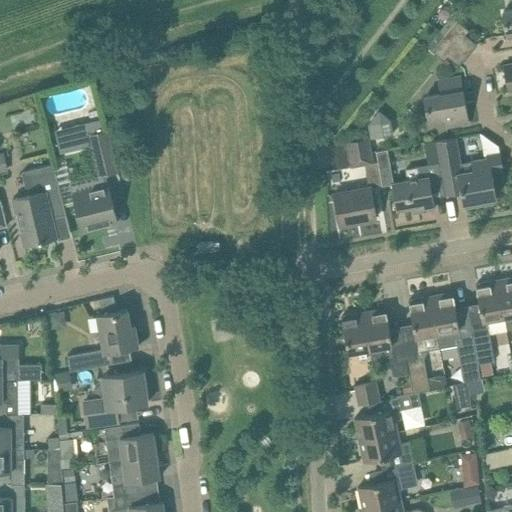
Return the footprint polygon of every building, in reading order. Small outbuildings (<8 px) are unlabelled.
[(511,10),(502,12),(506,36),(511,34),(511,10)] [(440,58),(466,27),(453,17),(427,47),(440,58)] [(329,27),(330,38),(341,36),(340,25),(329,27)] [(511,63),(503,65),(508,91),(511,90),(511,63)] [(440,94),(425,97),(424,97),(428,121),(444,118),(446,127),(469,123),(461,77),(438,81),(440,94)] [(369,124),(371,138),(392,134),(390,120),(379,112),(369,124)] [(100,120),(76,126),(81,149),(92,146),(99,176),(117,172),(107,130),(103,131),(100,120)] [(436,141),(441,168),(460,165),(455,137),(436,141)] [(368,138),(366,138),(346,142),(351,167),(372,163),(368,138)] [(0,172),(9,170),(5,152),(0,153),(0,172)] [(487,158),(473,161),(475,169),(458,172),(463,203),(466,203),(467,208),(482,205),(481,200),(495,197),(491,170),(502,168),(500,153),(486,156),(487,158)] [(443,196),(445,195),(439,163),(417,167),(406,170),(408,179),(391,182),(396,209),(411,207),(412,212),(435,208),(432,191),(442,189),(443,196)] [(13,199),(24,245),(57,237),(52,218),(66,215),(54,164),(22,172),(26,187),(27,187),(29,195),(13,199)] [(73,193),(82,231),(117,223),(108,184),(73,193)] [(334,194),(340,225),(376,219),(370,187),(334,194)] [(511,277),(498,280),(504,316),(511,315),(511,277)] [(504,316),(498,280),(476,284),(482,320),(504,316)] [(472,335),(461,337),(453,292),(430,296),(440,348),(457,344),(462,371),(464,381),(480,378),(478,368),(479,368),(479,364),(473,335),(472,335)] [(408,300),(416,342),(418,352),(422,351),(440,348),(430,296),(408,300)] [(386,308),(364,312),(370,349),(373,362),(386,359),(388,367),(391,368),(392,376),(409,373),(404,344),(392,346),(386,308)] [(97,315),(100,334),(103,349),(67,355),(70,371),(112,363),(110,352),(119,350),(138,347),(134,324),(130,325),(127,309),(97,315)] [(370,349),(364,312),(341,316),(348,353),(370,349)] [(484,363),(494,361),(488,328),(471,331),(472,335),(473,335),(479,364),(484,363)] [(428,378),(422,351),(418,352),(416,342),(404,344),(409,373),(411,386),(412,392),(413,393),(430,390),(430,389),(428,378)] [(0,379),(15,379),(15,369),(20,369),(20,345),(0,344),(0,379)] [(147,404),(143,371),(103,376),(106,399),(83,402),(87,426),(119,421),(117,408),(147,404)] [(444,375),(428,378),(430,389),(446,386),(444,375)] [(15,379),(0,379),(0,414),(16,415),(15,379)] [(43,380),(44,392),(56,391),(54,379),(43,380)] [(380,400),(376,380),(354,385),(358,405),(380,400)] [(459,383),(453,384),(458,408),(470,405),(466,381),(459,383)] [(354,418),(359,439),(397,431),(395,420),(404,418),(402,409),(422,405),(419,392),(400,397),(389,398),(391,410),(354,418)] [(57,414),(56,404),(41,404),(41,414),(57,414)] [(0,448),(24,449),(24,439),(24,415),(16,415),(0,414),(0,448)] [(461,436),(471,436),(471,420),(460,420),(461,436)] [(105,427),(110,461),(157,455),(154,433),(140,434),(139,422),(105,427)] [(401,454),(403,465),(414,463),(409,441),(400,443),(397,431),(359,439),(364,462),(401,454)] [(60,443),(60,437),(48,438),(49,449),(60,448),(60,443)] [(0,484),(25,484),(24,449),(0,448),(0,484)] [(61,460),(60,448),(49,449),(50,461),(61,460)] [(478,451),(462,452),(464,488),(453,488),(454,506),(481,504),(478,451)] [(102,497),(114,496),(140,492),(138,481),(160,478),(157,455),(110,461),(113,489),(101,490),(102,497)] [(71,467),(70,458),(61,460),(62,468),(71,467)] [(358,487),(363,508),(400,500),(398,489),(419,485),(414,463),(403,465),(392,468),(395,479),(358,487)] [(0,511),(24,511),(25,484),(0,484),(0,511)] [(109,511),(164,511),(163,501),(141,504),(140,492),(114,496),(116,508),(112,508),(109,511)] [(425,511),(418,509),(402,511),(400,500),(363,508),(363,511),(425,511)] [(77,511),(77,508),(77,501),(66,503),(67,511),(77,511)]
